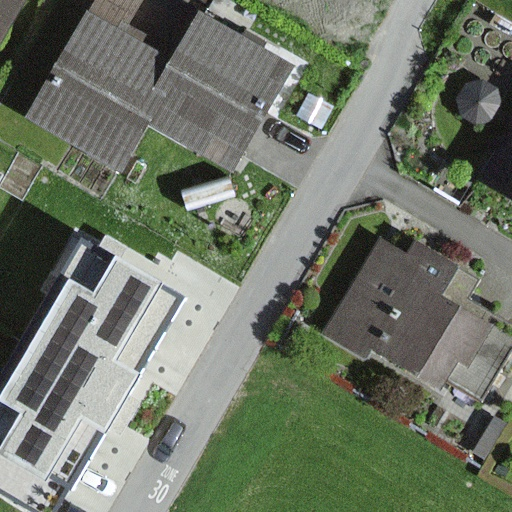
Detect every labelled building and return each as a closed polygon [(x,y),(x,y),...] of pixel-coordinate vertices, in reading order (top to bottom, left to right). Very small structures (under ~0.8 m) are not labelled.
[(0,0),(0,44),(2,45),(27,0),(0,0)] [(97,0),(28,119),(125,174),(151,128),(169,97),(156,90),(175,58),(128,31),(146,0),(145,0),(97,0)] [(298,67),(201,12),(175,58),(156,90),(169,97),(151,128),(235,176),(298,67)] [(484,81),(468,84),(458,101),(463,117),(477,126),(494,122),(503,107),(498,90),(484,81)] [(511,200),(511,137),(484,185),(511,200)] [(445,297),(461,268),(416,242),(408,255),(379,238),(322,336),(368,363),(374,352),(441,390),(458,360),(471,367),(495,326),(445,297)] [(120,409),(176,311),(103,270),(70,329),(37,311),(0,375),(0,511),(45,511),(108,402),(120,409)]
